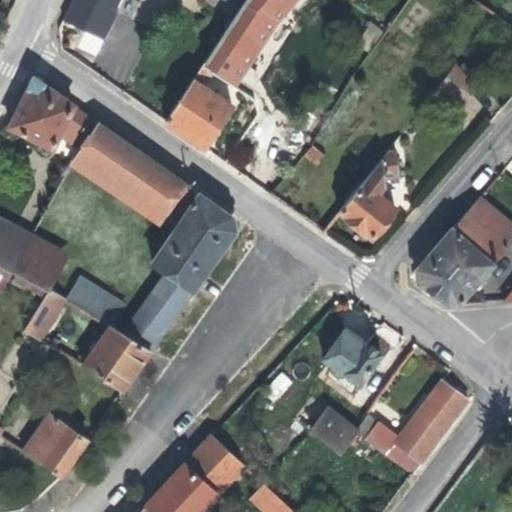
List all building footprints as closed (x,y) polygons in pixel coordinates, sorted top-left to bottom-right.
[(66,0),(64,5),(73,10),(76,5),(99,17),(107,0),(66,0)] [(229,13),(159,120),(199,149),(227,108),(194,85),(198,80),(202,83),(205,77),(210,70),(221,76),(272,0),(237,0),(237,1),(229,13)] [(236,0),(210,0),(229,13),(237,1),(236,0)] [(272,0),(221,76),(229,82),(270,20),(289,0),(272,0)] [(450,63),(434,86),(461,105),(477,84),(450,63)] [(210,70),(205,77),(215,84),(221,76),(210,70)] [(92,123),(38,86),(23,90),(5,127),(47,147),(54,134),(76,147),(92,123)] [(69,156),(69,157),(157,218),(172,228),(147,264),(161,274),(187,293),(230,232),(227,217),(92,123),(76,147),(69,156)] [(395,135),(334,211),(367,237),(404,193),(396,137),(395,135)] [(69,157),(64,165),(152,226),(157,218),(69,157)] [(511,231),(474,198),(411,271),(412,284),(444,307),(451,306),(511,235),(511,231)] [(0,219),(0,239),(19,250),(27,234),(0,219)] [(27,234),(19,250),(54,269),(63,253),(27,234)] [(0,239),(0,270),(6,274),(19,250),(0,239)] [(19,250),(6,274),(41,294),(54,269),(19,250)] [(161,274),(120,331),(147,350),(187,293),(161,274)] [(72,278),(57,303),(104,328),(107,330),(120,305),(72,278)] [(511,281),(494,303),(511,301),(511,281)] [(41,294),(25,320),(40,329),(56,303),(41,294)] [(25,320),(17,333),(33,343),(40,329),(25,320)] [(104,328),(75,368),(117,392),(146,351),(107,330),(104,328)] [(341,328),(323,352),(329,356),(324,364),(353,386),(376,355),(360,343),(355,349),(349,345),(354,338),(341,328)] [(354,338),(349,345),(355,349),(360,343),(354,338)] [(323,352),(318,359),(324,364),(329,356),(323,352)] [(280,371),(267,388),(279,398),(293,381),(280,371)] [(373,423),(361,439),(377,451),(407,474),(462,401),(436,382),(394,439),(373,423)] [(322,410),(305,433),(333,455),(342,443),(348,447),(351,443),(357,436),(350,431),(322,410)] [(362,415),(350,431),(357,436),(361,439),(373,423),(362,415)] [(43,416),(27,439),(45,452),(36,466),(55,479),(81,442),(43,416)] [(206,436),(176,468),(208,498),(238,466),(206,436)] [(357,436),(351,443),(371,459),(377,451),(361,439),(357,436)] [(27,439),(17,454),(36,466),(45,452),(27,439)] [(176,468),(138,509),(141,511),(194,511),(208,498),(176,468)] [(288,511),(259,485),(246,498),(260,511),(288,511)]
